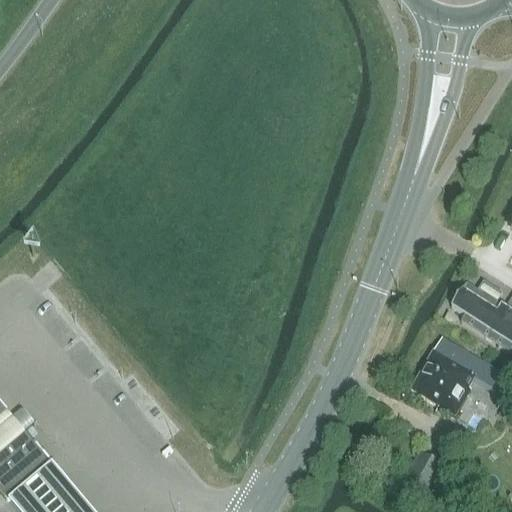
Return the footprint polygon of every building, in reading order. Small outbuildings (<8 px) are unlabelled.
[(0,295),(4,299),(17,281),(5,273),(0,279),(0,295)] [(502,313),(464,288),(450,310),(465,320),(461,326),(511,359),(511,303),(509,302),(502,313)] [(23,308),(36,329),(53,318),(40,297),(23,308)] [(55,319),(38,330),(45,340),(61,328),(55,319)] [(511,397),(511,383),(481,366),(440,341),(409,394),(454,421),(470,394),(466,392),(471,383),(508,405),(511,397)] [(17,429),(6,415),(7,414),(0,405),(0,498),(5,504),(49,467),(17,429)] [(414,511),(420,511),(444,472),(418,457),(393,499),(414,511)] [(87,511),(81,505),(49,467),(5,504),(11,511),(87,511)]
